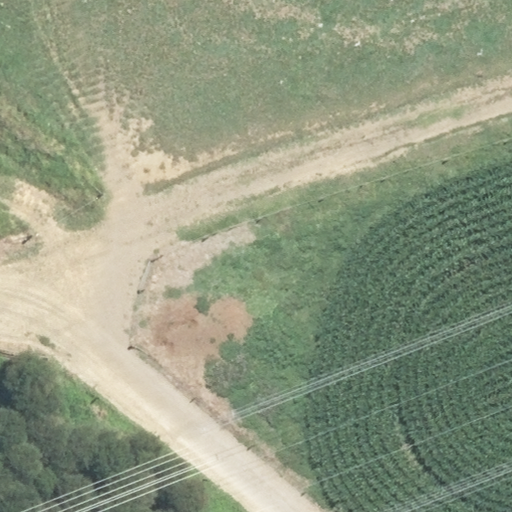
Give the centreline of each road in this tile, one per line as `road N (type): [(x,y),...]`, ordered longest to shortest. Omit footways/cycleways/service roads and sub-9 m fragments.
road 1 (track): [(511,52),(152,168),(68,229),(0,249)]
road 2 (track): [(380,511),(68,229)]
